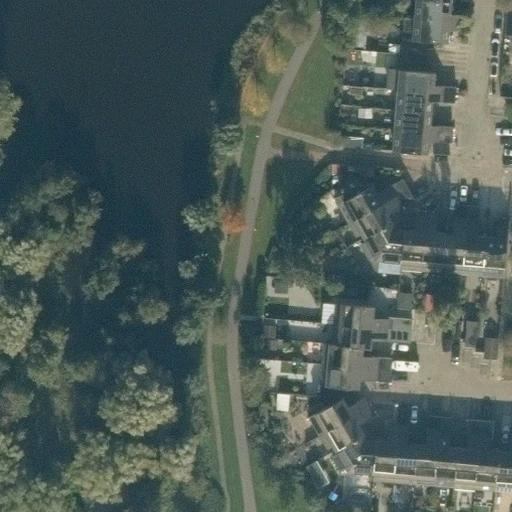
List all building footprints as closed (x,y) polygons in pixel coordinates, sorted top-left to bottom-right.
[(451,14),(452,2),(434,0),(415,0),(414,18),(460,22),(461,14),(451,14)] [(404,18),(403,38),(412,38),(427,40),(448,42),(449,29),(460,30),(460,22),(414,18),(404,18)] [(427,40),(412,38),(403,38),(402,37),(401,48),(427,50),(427,40)] [(426,61),(427,50),(401,48),(401,54),(400,59),(426,61)] [(425,71),(426,61),(400,59),(400,61),(399,69),(425,71)] [(425,71),(399,69),(389,68),(387,89),(398,90),(455,95),(456,87),(434,85),(435,72),(425,71)] [(455,102),(455,95),(398,90),(396,110),(432,113),(433,101),(455,102)] [(431,125),(432,113),(396,110),(394,129),(452,134),(453,127),(431,125)] [(451,142),(452,134),(394,129),(393,150),(422,152),(428,153),(429,140),(451,142)] [(349,223),(409,189),(403,179),(377,193),(372,185),(369,187),(366,181),(359,185),(362,191),(338,204),(349,223)] [(388,214),(414,199),(409,189),(349,223),(357,237),(362,234),(364,237),(393,221),(388,214)] [(463,273),(468,205),(456,204),(454,233),(445,233),(443,266),(447,266),(446,272),(463,273)] [(478,235),(480,206),(468,205),(463,273),(479,275),(479,269),(483,269),(486,236),(478,235)] [(422,270),(427,213),(416,212),(415,230),(405,229),(402,262),(406,262),(406,268),(422,270)] [(435,232),(437,213),(427,213),(422,270),(438,271),(439,265),(443,266),(445,233),(435,232)] [(504,277),(509,219),(498,219),(496,237),(486,236),(483,269),(487,269),(487,275),(504,277)] [(405,229),(397,229),(393,221),(364,237),(366,241),(361,244),(369,259),(374,256),(376,260),(402,262),(405,229)] [(430,284),(429,302),(443,303),(443,285),(430,284)] [(413,292),(399,290),(398,304),(412,305),(413,292)] [(373,317),(374,306),(341,303),(341,308),(335,308),(334,324),(411,330),(412,318),(389,316),(388,318),(373,317)] [(476,345),(478,320),(468,320),(466,345),(476,345)] [(410,343),(411,330),(334,324),(332,340),(338,341),(338,344),(338,345),(363,347),(363,348),(371,348),(372,337),(387,339),(386,341),(410,343)] [(483,358),(497,360),(499,337),(485,336),(483,358)] [(338,345),(338,344),(330,343),(330,348),(324,348),(322,364),(391,370),(392,358),(362,355),(363,348),(363,347),(338,345)] [(390,381),(391,370),(322,364),(321,380),(327,380),(326,384),(326,385),(344,386),(344,387),(359,388),(360,379),(390,381)] [(326,385),(326,384),(321,384),(320,396),(326,407),(309,416),(320,435),(370,406),(364,397),(348,406),(343,397),(344,387),(344,386),(326,385)] [(359,424),(375,415),(370,406),(320,435),(328,449),(333,446),(335,450),(364,433),(359,424)] [(434,485),(440,416),(428,415),(426,445),(417,444),(415,477),(419,477),(418,483),(434,485)] [(449,447),(452,417),(440,416),(434,485),(450,486),(451,480),(455,480),(458,448),(449,447)] [(475,488),(481,420),(469,419),(466,449),(458,448),(455,480),(459,481),(459,487),(475,488)] [(490,450),(493,421),(481,420),(475,488),(491,490),(492,484),(496,484),(499,451),(490,450)] [(387,441),(376,440),(373,474),(378,474),(378,480),(394,481),(399,424),(388,423),(387,441)] [(399,424),(394,481),(410,483),(410,477),(415,477),(417,444),(407,443),(409,425),(399,424)] [(376,440),(368,440),(364,433),(335,450),(337,453),(332,456),(341,471),(346,468),(348,471),(373,474),(376,440)] [(511,491),(511,433),(510,433),(509,452),(499,451),(496,484),(500,484),(499,490),(511,491)]
